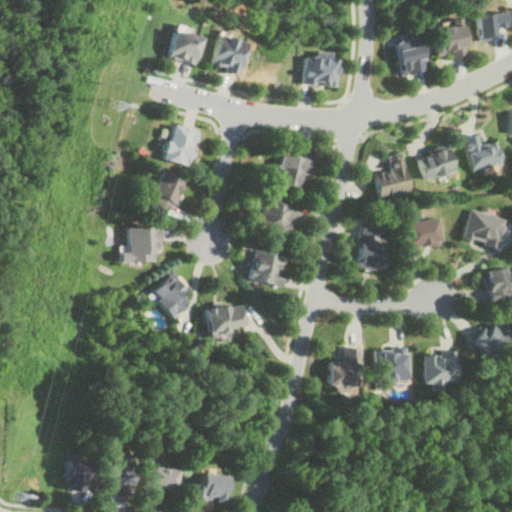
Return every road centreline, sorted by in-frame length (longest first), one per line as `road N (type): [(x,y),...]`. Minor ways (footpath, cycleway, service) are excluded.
road 1 (residential): [(252,511),(353,115),(359,0)]
road 2 (residential): [(511,61),(395,110),(337,118),(236,110),(154,88)]
road 3 (residential): [(206,237),(236,110)]
road 4 (residential): [(433,299),(352,304),(311,296)]
